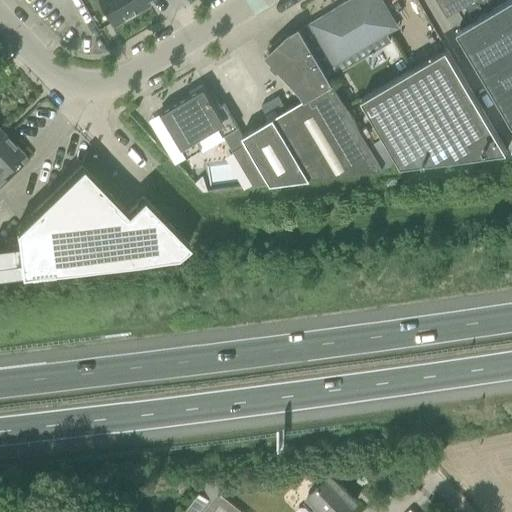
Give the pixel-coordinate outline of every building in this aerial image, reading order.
[(101,0),(106,7),(105,7),(107,11),(108,10),(115,23),(149,3),(147,0),(101,0)] [(334,63),(396,26),(380,0),(350,0),(347,2),(344,1),(337,5),(336,9),(311,24),(334,63)] [(438,0),(448,16),(452,13),(475,0),(438,0)] [(511,0),(475,0),(452,13),(462,29),(457,32),(477,66),(511,44),(511,0)] [(273,116),(242,135),(247,145),(270,183),(308,178),(383,168),(369,144),(330,78),(301,29),(288,37),(286,42),(284,44),(282,41),(269,54),(308,96),(273,116)] [(511,125),(511,44),(477,66),(511,125)] [(507,152),(456,65),(446,48),(361,98),(400,165),(507,152)] [(204,86),(160,112),(171,129),(185,154),(187,158),(201,150),(195,139),(217,127),(222,136),(223,135),(228,133),(237,127),(224,104),(217,108),(214,104),(204,86)] [(0,174),(22,153),(1,131),(0,132),(0,181),(3,178),(0,174)] [(247,145),(235,152),(255,185),(270,183),(247,145)] [(197,178),(209,171),(204,162),(192,170),(197,178)] [(17,244),(0,246),(0,278),(21,276),(89,267),(102,266),(176,256),(188,245),(142,197),(141,198),(126,212),(111,197),(81,166),(34,211),(15,230),(17,244)] [(344,511),(356,501),(330,474),(307,496),(318,508),(313,511),(344,511)] [(241,511),(218,494),(224,487),(215,480),(204,483),(184,508),(189,511),(241,511)]
